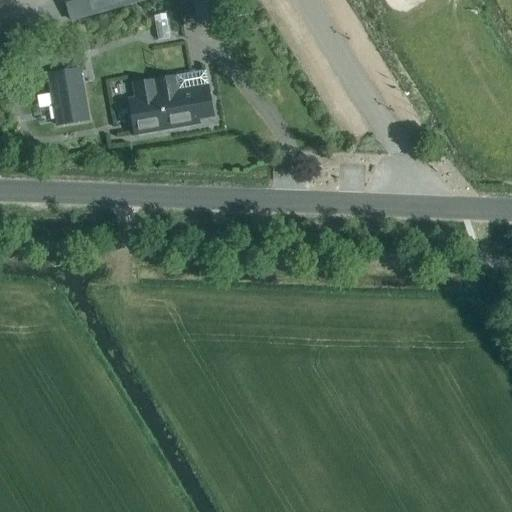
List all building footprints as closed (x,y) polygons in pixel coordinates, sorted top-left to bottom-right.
[(63,0),(70,23),(150,0),(63,0)] [(192,0),(197,25),(223,20),(219,0),(192,0)] [(0,43),(26,36),(19,11),(0,16),(0,43)] [(157,39),(171,37),(169,12),(154,14),(157,39)] [(88,121),(79,70),(48,76),(57,127),(88,121)] [(178,93),(175,80),(131,87),(133,101),(131,101),(137,136),(200,125),(199,119),(212,117),(207,88),(178,93)]
